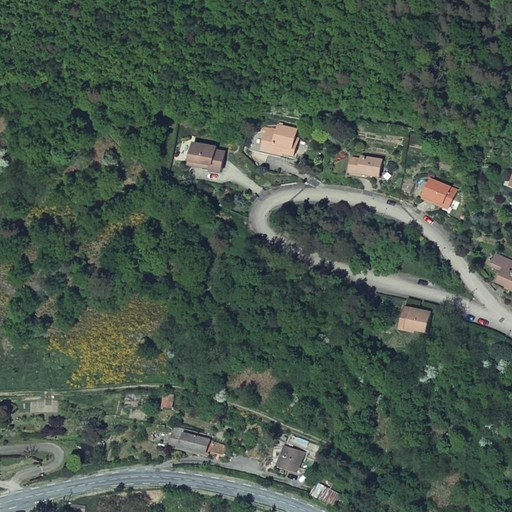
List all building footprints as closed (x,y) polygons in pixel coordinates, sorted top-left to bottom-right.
[(277,133),(267,131),(265,136),(255,134),(252,148),(283,155),(284,153),(294,155),(297,145),(294,144),(296,137),(297,129),(279,125),(278,130),(277,133)] [(217,147),(194,143),(191,161),(212,165),(212,169),(211,171),(222,173),(225,152),(217,150),(217,147)] [(361,159),(352,158),(350,172),(380,176),(382,160),(362,157),(361,159)] [(424,197),(444,206),(446,202),(451,204),(457,189),(431,179),(424,197)] [(498,282),(511,288),(511,290),(511,260),(497,254),(491,266),(503,270),(498,282)] [(431,314),(403,308),(398,333),(425,338),(431,314)] [(172,408),(172,396),(164,396),(164,408),(172,408)] [(211,441),(197,437),(197,435),(192,434),(193,432),(174,428),(172,438),(182,440),(180,445),(187,447),(187,448),(206,453),(207,449),(225,453),(227,447),(211,441)] [(302,452),(286,447),(281,464),(297,469),(302,452)] [(318,483),(330,489),(333,484),(321,477),(318,483)] [(330,489),(318,483),(312,495),(335,506),(340,494),(330,489)]
